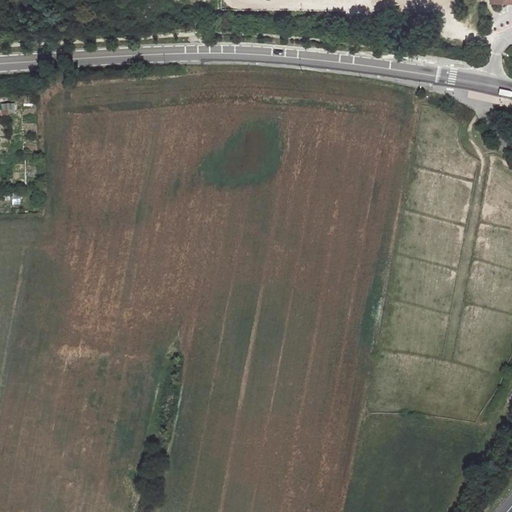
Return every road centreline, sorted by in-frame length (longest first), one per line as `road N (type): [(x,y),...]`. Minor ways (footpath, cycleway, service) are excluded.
road 1 (tertiary): [(0,63),(250,54),(511,89)]
road 2 (track): [(481,105),(469,126),(483,156),(446,367)]
